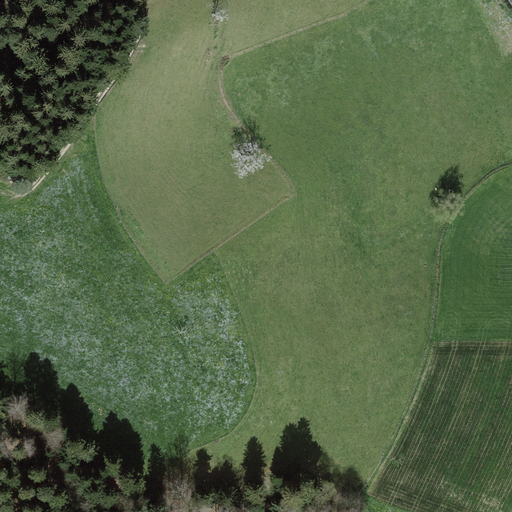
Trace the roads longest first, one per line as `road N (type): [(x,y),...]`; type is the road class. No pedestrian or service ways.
road 1 (track): [(0,398),(24,404),(109,464),(236,500),(302,472)]
road 2 (track): [(137,0),(137,29),(120,69),(37,185)]
